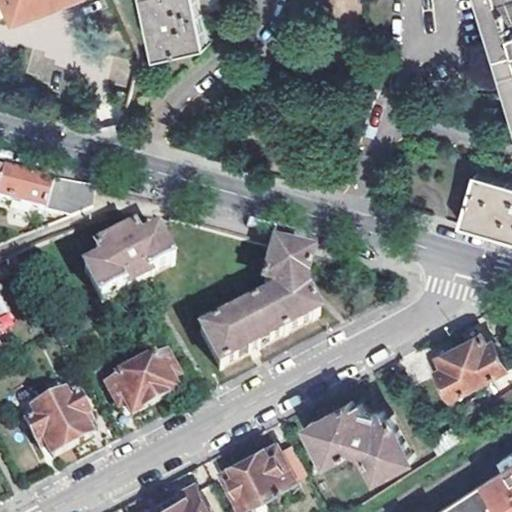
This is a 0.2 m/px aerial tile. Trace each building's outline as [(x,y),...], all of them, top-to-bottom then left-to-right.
[(78,0),(9,0),(19,23),(78,0)] [(200,0),(145,0),(158,55),(210,44),(202,8),(200,0)] [(0,180),(0,199),(69,217),(95,206),(96,191),(55,183),(49,181),(3,169),(0,180)] [(476,172),(463,226),(511,239),(511,181),(511,182),(476,172)] [(141,241),(134,229),(97,248),(103,261),(85,270),(102,303),(128,289),(129,291),(152,278),(151,276),(174,264),(157,232),(141,241)] [(313,257),(273,246),(265,281),(268,287),(275,287),(275,293),(201,332),(219,369),(253,351),(320,316),(309,296),(308,287),(307,278),(313,257)] [(462,344),(481,380),(510,366),(497,338),(489,342),(485,333),(462,344)] [(453,395),(481,380),(462,344),(441,356),(445,365),(439,368),(453,395)] [(135,365),(155,403),(178,391),(172,380),(178,376),(166,354),(160,358),(158,353),(135,365)] [(155,403),(135,365),(112,378),(114,382),(107,386),(119,408),(126,404),(132,415),(155,403)] [(508,409),(511,405),(511,388),(500,396),(508,409)] [(49,402),(72,446),(93,435),(87,425),(94,421),(80,394),(73,398),(69,391),(49,402)] [(381,475),(418,455),(395,413),(379,420),(371,419),(363,417),(355,401),(310,425),(331,461),(364,444),(381,475)] [(53,457),(72,446),(49,402),(29,412),(33,419),(26,423),(41,450),(47,446),(53,457)] [(472,431),(486,423),(478,411),(465,418),(472,431)] [(251,456),(271,494),(299,479),(280,444),(269,449),(268,447),(251,456)] [(511,511),(511,448),(496,459),(502,468),(436,511),(511,511)] [(271,494),(251,456),(234,465),(235,468),(225,473),(244,508),(271,494)] [(311,474),(331,511),(344,511),(322,469),(311,474)] [(170,511),(214,511),(199,483),(165,502),(170,511)] [(170,511),(165,502),(145,511),(170,511)]
